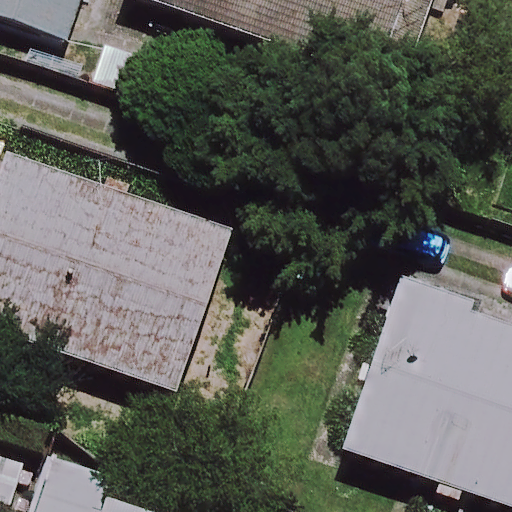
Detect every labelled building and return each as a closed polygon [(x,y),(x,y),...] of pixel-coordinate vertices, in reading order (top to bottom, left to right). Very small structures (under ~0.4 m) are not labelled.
[(79,0),(0,0),(0,34),(52,59),(79,0)] [(409,0),(152,0),(145,17),(369,105),(409,0)] [(223,247),(0,176),(0,356),(171,410),(223,247)] [(511,511),(511,353),(391,310),(336,462),(475,511),(511,511)] [(102,511),(110,490),(53,470),(38,511),(102,511)]
